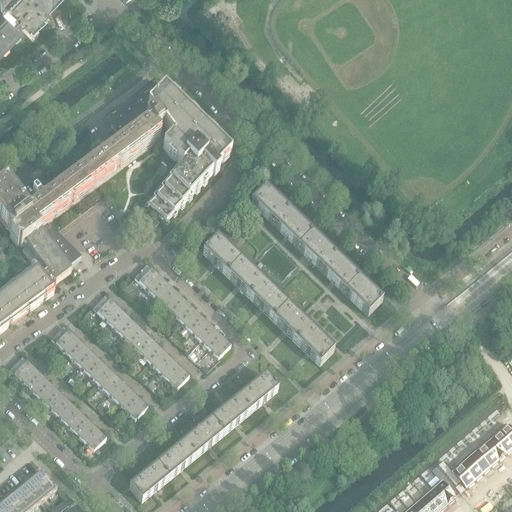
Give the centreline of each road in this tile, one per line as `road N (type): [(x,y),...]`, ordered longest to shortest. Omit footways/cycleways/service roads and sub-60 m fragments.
road 1 (residential): [(435,311),(118,11)]
road 2 (residential): [(89,483),(242,352),(239,338),(150,252)]
road 3 (secondary): [(435,311),(187,511)]
road 4 (secondary): [(220,511),(449,326)]
road 5 (residential): [(0,355),(150,252)]
road 6 (residential): [(118,11),(0,95)]
road 7 (residential): [(89,483),(0,396)]
